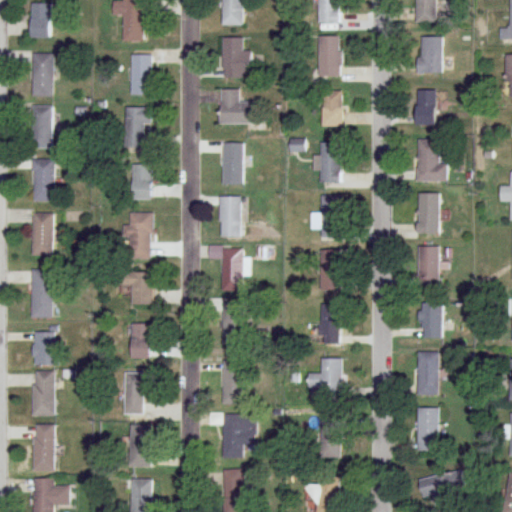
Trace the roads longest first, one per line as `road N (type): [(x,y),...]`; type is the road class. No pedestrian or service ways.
road 1 (residential): [(193,511),(191,0)]
road 2 (residential): [(382,511),(382,0)]
